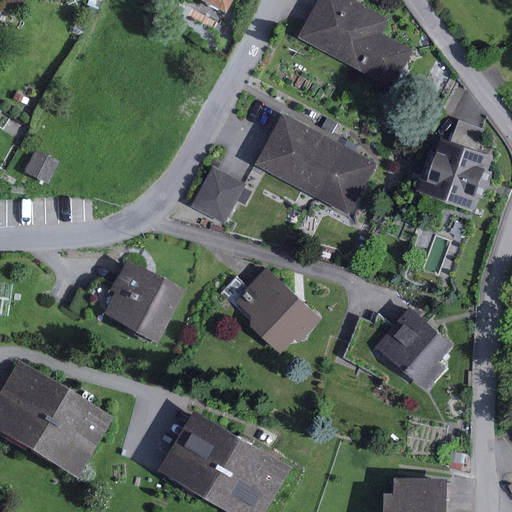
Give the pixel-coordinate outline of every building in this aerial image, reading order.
[(197,0),(222,13),(228,0),(197,0)] [(357,4),(349,0),(321,0),(302,40),(399,86),(415,53),(385,38),(393,21),(357,4)] [(380,160),(287,113),(259,166),(352,214),(380,160)] [(460,121),(453,143),(477,151),(484,130),(460,121)] [(438,154),(434,152),(420,191),(475,211),(479,198),(486,200),(496,174),(489,171),(494,158),(477,151),(453,143),(443,140),(438,154)] [(55,162),(34,151),(24,170),(45,181),(55,162)] [(247,185),(213,168),(193,209),(227,226),(238,203),(247,207),(254,192),(245,188),(247,185)] [(290,237),(286,249),(301,253),(305,242),(290,237)] [(181,292),(124,261),(108,290),(113,293),(101,314),(154,342),(181,292)] [(327,320),(270,266),(236,302),(257,323),(254,326),(284,354),(300,336),(306,342),(327,320)] [(396,330),(380,348),(400,365),(429,391),(449,370),(441,363),(454,348),(413,311),(396,330)] [(380,348),(396,330),(379,314),(376,323),(361,317),(345,356),(385,381),(400,365),(380,348)] [(110,418),(14,362),(0,385),(0,435),(74,479),(110,418)] [(269,511),(294,467),(196,412),(163,473),(233,511),(269,511)] [(351,447),(345,468),(366,474),(372,453),(351,447)] [(449,511),(450,480),(399,480),(399,496),(390,496),(389,511),(449,511)]
